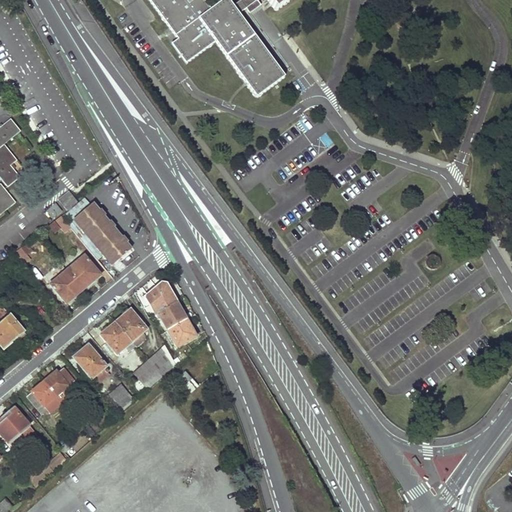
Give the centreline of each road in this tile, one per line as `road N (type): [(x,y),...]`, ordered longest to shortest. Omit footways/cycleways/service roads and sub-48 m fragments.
road 1 (primary): [(369,511),(255,304),(140,138)]
road 2 (unclassified): [(378,434),(171,155),(140,138)]
road 3 (primary): [(158,190),(346,511)]
road 4 (unclassified): [(173,247),(221,336),(288,511)]
road 5 (residential): [(0,390),(173,247)]
road 6 (primary): [(78,49),(158,190)]
